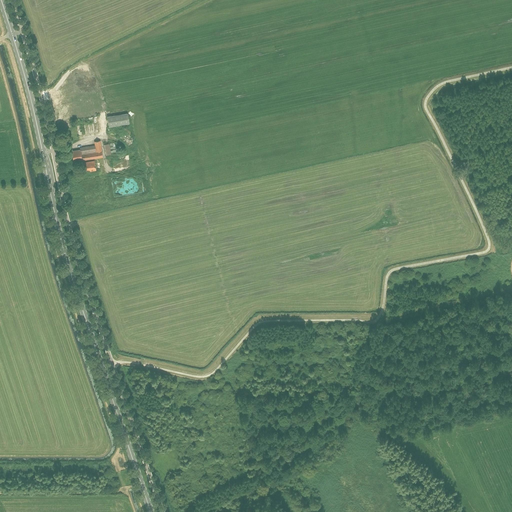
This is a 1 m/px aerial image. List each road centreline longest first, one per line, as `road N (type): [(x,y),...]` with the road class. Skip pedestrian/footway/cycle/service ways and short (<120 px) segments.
road 1 (unclassified): [(162,511),(76,261),(11,0)]
road 2 (primary): [(151,511),(56,222),(1,0)]
